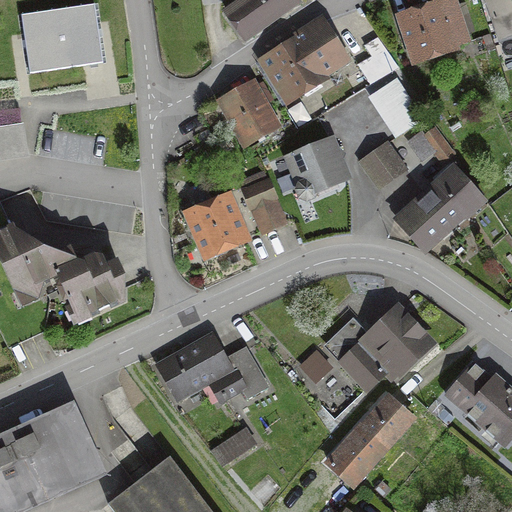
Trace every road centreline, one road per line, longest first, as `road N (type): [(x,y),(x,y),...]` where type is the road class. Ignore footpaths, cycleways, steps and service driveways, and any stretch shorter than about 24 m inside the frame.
road 1 (residential): [(176,328),(316,263),(355,257),(413,271),(511,340)]
road 2 (residential): [(340,0),(150,114)]
road 3 (residential): [(176,328),(150,114)]
road 4 (residential): [(0,408),(176,328)]
